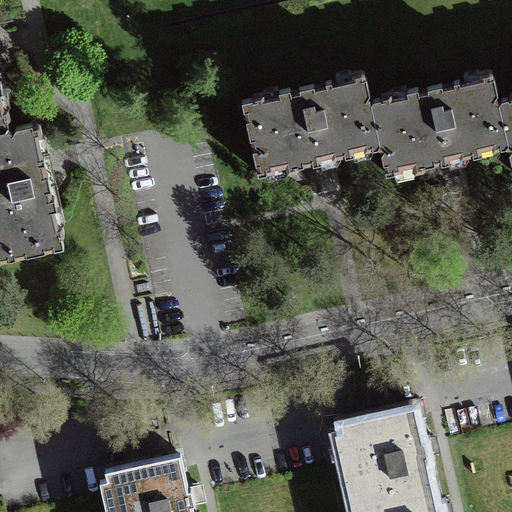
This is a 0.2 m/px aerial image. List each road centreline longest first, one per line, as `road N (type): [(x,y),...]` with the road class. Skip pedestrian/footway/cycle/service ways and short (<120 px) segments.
road 1 (residential): [(511,296),(156,372),(0,367)]
road 2 (unknown): [(209,362),(163,145)]
